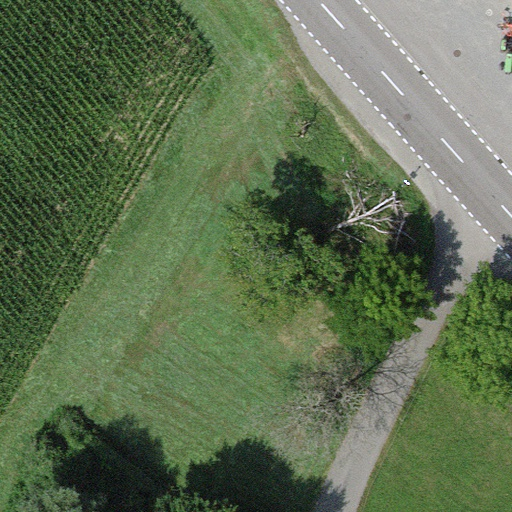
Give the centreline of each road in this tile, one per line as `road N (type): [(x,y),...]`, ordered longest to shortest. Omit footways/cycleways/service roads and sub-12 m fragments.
road 1 (track): [(508,210),(454,270),(371,439),(345,511)]
road 2 (tertiary): [(511,214),(321,0)]
